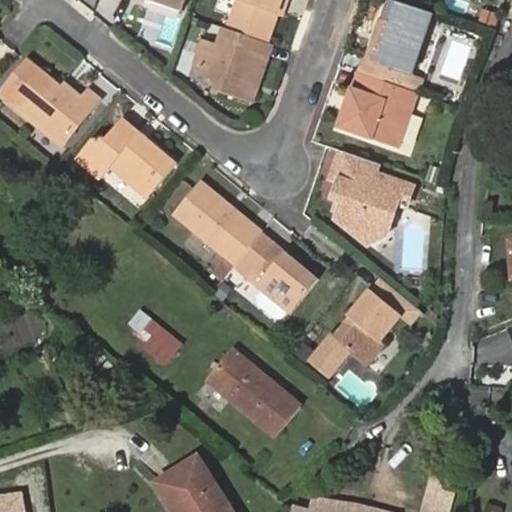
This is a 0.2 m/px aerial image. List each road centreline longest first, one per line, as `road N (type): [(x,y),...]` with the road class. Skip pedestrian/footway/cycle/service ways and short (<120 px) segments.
road 1 (residential): [(340,0),(272,155),(232,148),(47,0)]
road 2 (residential): [(511,47),(469,164),(460,339),(445,377),(384,431)]
